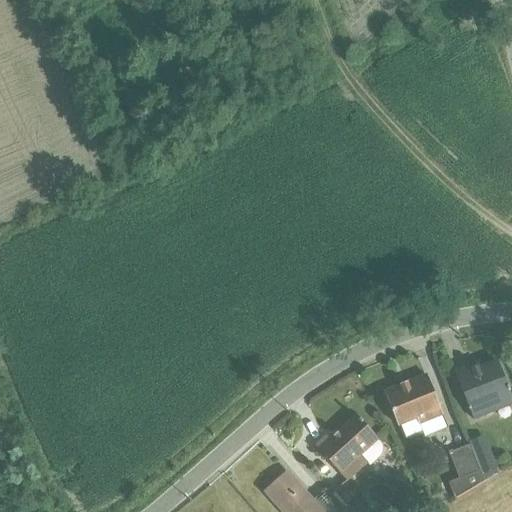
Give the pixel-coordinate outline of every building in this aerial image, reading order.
[(474,422),(511,406),(511,398),(498,363),(475,372),(473,366),(455,373),(474,422)] [(399,429),(401,428),(406,440),(422,433),(425,439),(447,429),(442,417),(443,417),(427,377),(385,394),(399,429)] [(368,465),(370,467),(381,457),(382,455),(383,453),(383,450),(382,447),(382,446),(380,444),(357,417),(330,442),(327,438),(316,448),(348,483),(368,465)] [(485,436),(470,442),(471,445),(482,475),(498,469),(485,436)] [(454,500),(485,482),(482,475),(471,445),(449,454),(459,480),(448,484),(454,500)] [(347,511),(344,509),(327,489),(312,502),(287,474),(266,493),(283,511),(347,511)] [(344,509),(347,511),(367,511),(357,499),(344,509)]
